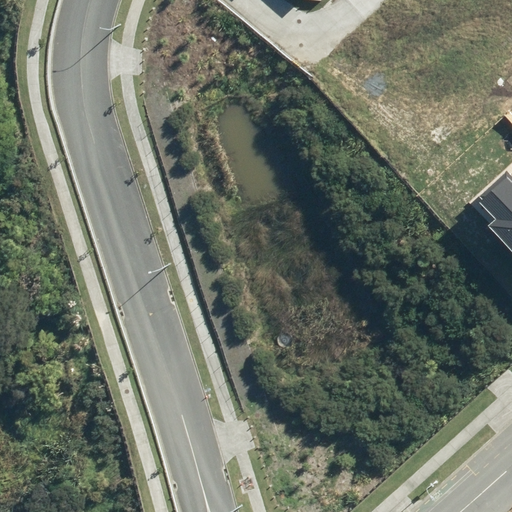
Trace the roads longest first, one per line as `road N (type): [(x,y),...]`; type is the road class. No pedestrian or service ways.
road 1 (residential): [(207,501),(83,98),(91,0)]
road 2 (residential): [(258,0),(311,37),(353,0)]
